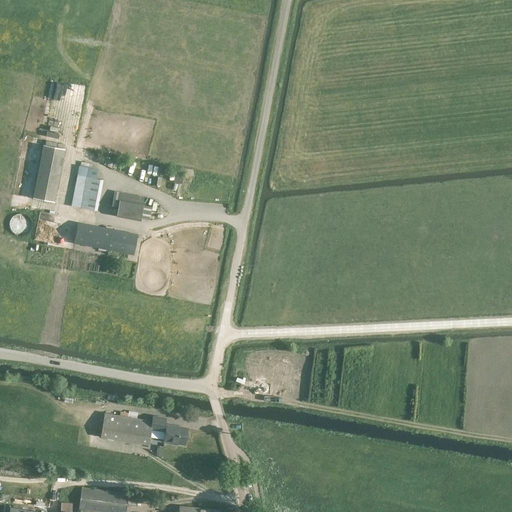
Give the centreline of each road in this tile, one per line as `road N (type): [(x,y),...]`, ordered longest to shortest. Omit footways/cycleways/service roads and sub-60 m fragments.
road 1 (unclassified): [(223,334),(288,0)]
road 2 (track): [(511,440),(211,390)]
road 3 (unclassified): [(223,334),(511,320)]
road 4 (tertiary): [(0,353),(211,390)]
road 5 (tertiary): [(242,511),(211,390)]
